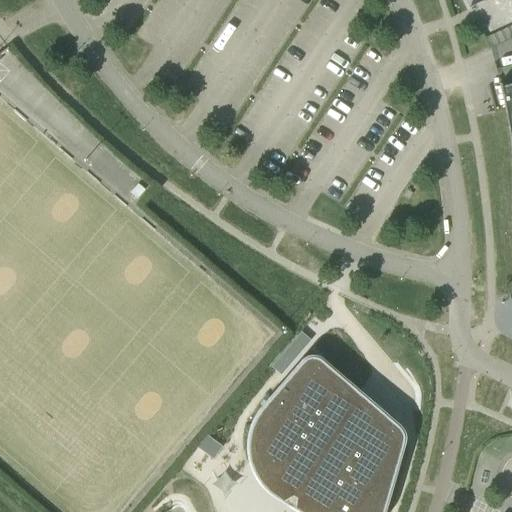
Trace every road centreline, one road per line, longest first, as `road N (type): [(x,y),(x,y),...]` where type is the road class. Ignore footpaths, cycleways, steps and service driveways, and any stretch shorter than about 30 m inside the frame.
road 1 (residential): [(456,279),(355,252),(253,206),(129,97),(63,0)]
road 2 (residential): [(399,0),(430,65),(446,142),(459,234),(456,279)]
road 3 (residential): [(456,279),(468,356),(511,378)]
